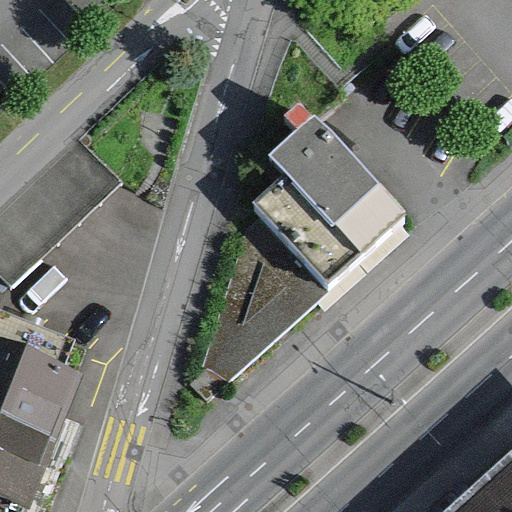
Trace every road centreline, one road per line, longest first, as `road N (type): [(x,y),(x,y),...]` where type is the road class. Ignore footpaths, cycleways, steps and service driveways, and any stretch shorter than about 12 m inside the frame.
road 1 (residential): [(254,0),(104,511)]
road 2 (primary): [(511,242),(212,511)]
road 3 (residential): [(0,189),(197,14),(248,0)]
road 4 (primary): [(341,511),(511,358)]
